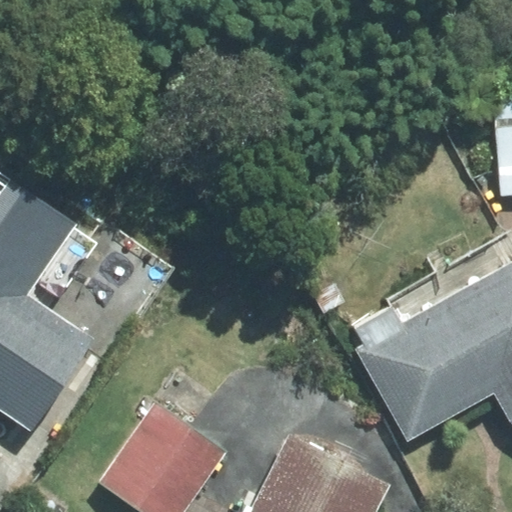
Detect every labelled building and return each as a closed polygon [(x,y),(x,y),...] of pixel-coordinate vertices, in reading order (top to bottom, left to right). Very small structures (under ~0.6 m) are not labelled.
[(511,191),(511,91),(491,93),(500,192),(511,191)] [(0,198),(0,405),(33,428),(94,338),(27,293),(74,224),(12,181),(0,198)] [(511,262),(404,322),(394,304),(358,324),(367,342),(357,348),(408,441),(497,392),(511,417),(511,262)] [(349,299),(338,281),(312,296),(322,313),(349,299)] [(139,511),(184,511),(226,452),(153,404),(98,484),(139,511)] [(377,511),(391,485),(288,433),(248,511),(377,511)]
